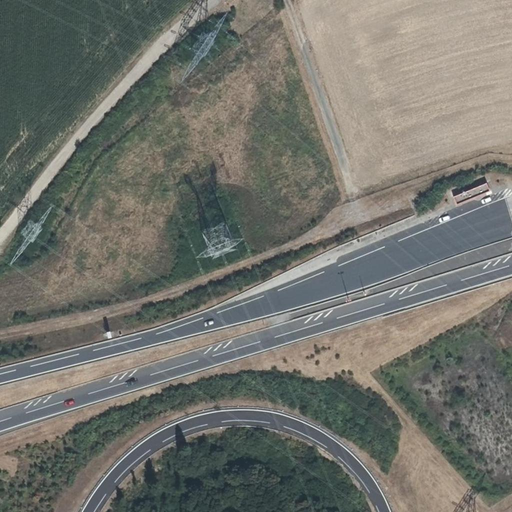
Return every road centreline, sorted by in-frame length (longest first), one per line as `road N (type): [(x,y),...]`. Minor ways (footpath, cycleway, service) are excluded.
road 1 (track): [(0,335),(148,302),(351,220),(340,152),(283,0)]
road 2 (motorway): [(511,263),(0,425)]
road 3 (motorway): [(511,217),(154,338),(0,378)]
road 4 (motorway): [(88,511),(120,468),(161,436),(238,415),(294,424),(333,446),(384,511)]
road 5 (unclassified): [(8,228),(114,91),(209,0)]
